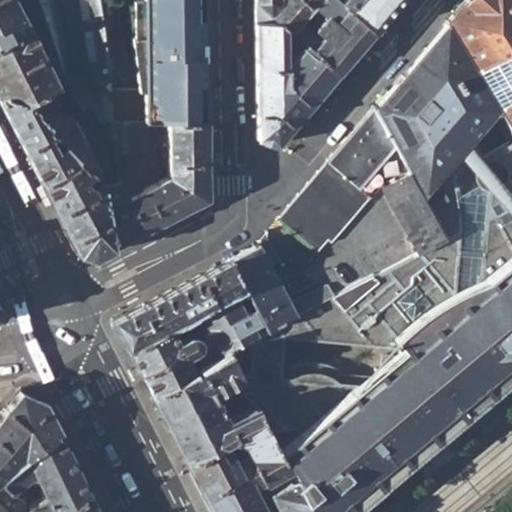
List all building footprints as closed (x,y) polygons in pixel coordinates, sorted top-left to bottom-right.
[(0,0),(0,92),(19,101),(24,98),(55,84),(12,0),(0,0)] [(24,98),(45,123),(41,125),(50,134),(58,142),(76,161),(89,173),(92,174),(95,175),(98,175),(99,174),(68,110),(77,105),(87,100),(99,123),(109,118),(106,90),(94,0),(12,0),(55,84),(24,98)] [(166,121),(204,120),(202,0),(138,0),(132,0),(133,36),(131,37),(138,90),(106,90),(109,118),(110,121),(145,121),(166,121)] [(274,144),(337,71),(291,28),(291,29),(254,0),(253,0),(255,137),(265,140),(274,144)] [(254,0),(291,29),(291,28),(300,19),(306,13),(315,4),(318,0),(254,0)] [(355,50),(373,29),(339,0),(318,0),(315,4),(326,15),(313,32),(305,24),(300,19),(291,28),(337,71),(355,50)] [(373,29),(397,0),(339,0),(373,29)] [(511,129),(511,0),(462,0),(446,19),(498,105),(511,129)] [(306,13),(300,19),(305,24),(311,19),(306,13)] [(511,136),(481,156),(480,157),(479,157),(479,158),(478,159),(478,160),(477,161),(477,162),(476,162),(476,163),(476,164),(475,165),(475,166),(475,167),(475,168),(478,181),(460,193),(451,161),(459,151),(468,140),(498,105),(446,19),(374,102),(447,236),(419,253),(374,276),(372,272),(332,294),(329,295),(356,345),(399,349),(371,373),(384,396),(434,354),(461,402),(464,399),(468,396),(472,393),(476,390),(480,388),(484,386),(489,384),(493,382),(498,381),(503,380),(509,380),(511,376),(511,136)] [(0,92),(0,103),(38,180),(76,161),(58,142),(52,146),(46,136),(50,134),(41,125),(45,123),(24,98),(19,101),(0,92)] [(382,184),(419,253),(447,236),(374,102),(278,214),(286,222),(318,249),(328,238),(331,241),(382,184)] [(205,197),(204,120),(166,121),(167,177),(135,193),(127,197),(143,229),(152,224),(205,197)] [(145,121),(110,121),(114,153),(145,151),(145,121)] [(50,134),(46,136),(52,146),(58,142),(50,134)] [(459,151),(475,168),(475,167),(475,166),(475,165),(476,164),(476,163),(476,162),(477,162),(477,161),(478,160),(478,159),(479,158),(479,157),(480,157),(481,156),(468,140),(459,151)] [(89,256),(108,245),(98,186),(89,191),(90,187),(89,185),(87,182),(82,181),(78,183),(76,179),(81,176),(89,173),(76,161),(38,180),(74,251),(89,256)] [(98,186),(99,184),(98,175),(95,175),(92,174),(89,173),(81,176),(76,179),(78,183),(82,181),(87,182),(89,185),(90,187),(89,191),(98,186)] [(117,241),(143,229),(127,197),(118,181),(107,183),(99,184),(98,186),(108,245),(117,241)] [(255,240),(257,242),(268,261),(274,257),(276,256),(263,231),(255,240)] [(257,242),(230,257),(245,286),(256,309),(262,320),(266,329),(329,295),(332,294),(327,284),(290,303),(268,261),(257,242)] [(111,317),(126,346),(235,292),(245,286),(230,257),(111,317)] [(213,337),(209,329),(245,314),(235,292),(126,346),(138,370),(182,348),(182,349),(198,341),(199,343),(199,345),(213,337)] [(249,337),(256,334),(251,325),(262,320),(256,309),(245,314),(209,329),(213,337),(217,345),(220,352),(225,350),(249,337)] [(256,334),(266,329),(262,320),(251,325),(256,334)] [(138,370),(148,390),(192,368),(187,360),(185,355),(199,345),(199,343),(198,341),(182,349),(182,348),(138,370)] [(192,368),(220,352),(217,345),(187,360),(192,368)] [(223,439),(223,440),(233,435),(241,442),(247,453),(260,479),(286,466),(278,451),(269,435),(238,376),(225,350),(220,352),(192,368),(148,390),(184,460),(223,439)] [(357,385),(298,435),(278,451),(286,466),(291,475),(310,511),(350,511),(444,434),(445,429),(447,425),(448,420),(451,416),(453,412),(456,408),(459,404),(461,402),(434,354),(384,396),(371,373),(357,385)] [(18,388),(0,410),(0,476),(0,477),(5,482),(58,428),(43,400),(20,388),(18,388)] [(67,511),(90,492),(58,428),(5,482),(33,511),(67,511)] [(310,511),(291,475),(265,489),(266,492),(258,496),(252,485),(261,480),(260,479),(247,453),(233,460),(223,440),(223,439),(184,460),(211,511),(310,511)] [(291,475),(286,466),(260,479),(261,480),(265,489),(291,475)] [(0,476),(0,511),(33,511),(5,482),(0,477),(0,476)] [(100,511),(90,492),(67,511),(100,511)]
